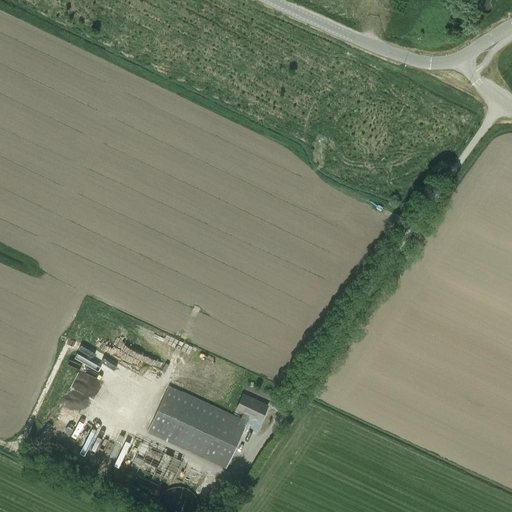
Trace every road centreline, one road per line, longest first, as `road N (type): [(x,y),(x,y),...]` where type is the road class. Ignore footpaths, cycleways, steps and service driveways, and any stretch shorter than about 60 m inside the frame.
road 1 (unclassified): [(286,415),(505,105)]
road 2 (unclassified): [(279,0),(403,58),(461,58)]
